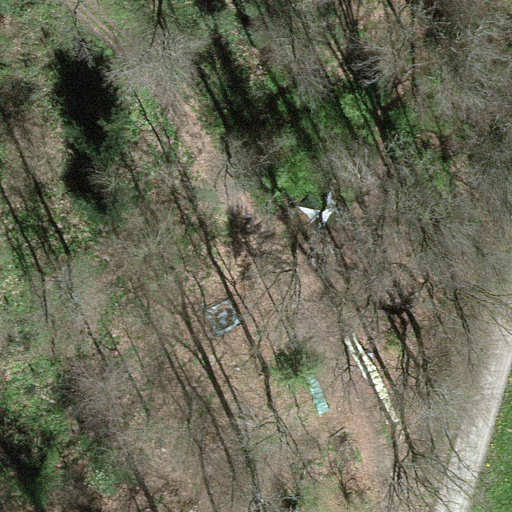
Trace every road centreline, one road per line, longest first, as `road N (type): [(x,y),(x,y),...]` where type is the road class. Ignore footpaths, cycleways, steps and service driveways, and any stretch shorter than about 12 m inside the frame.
road 1 (track): [(74,0),(136,61),(215,162),(406,511)]
road 2 (track): [(473,511),(511,303)]
